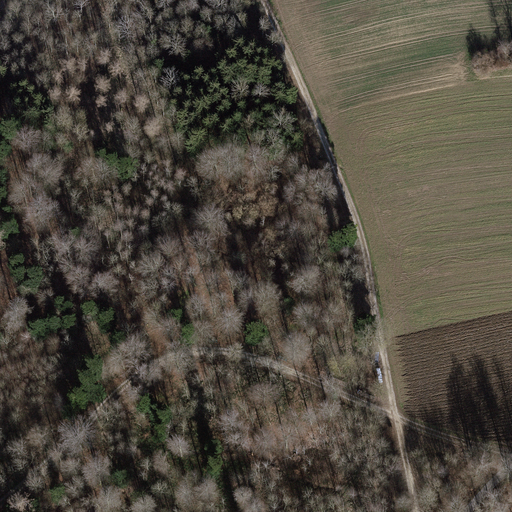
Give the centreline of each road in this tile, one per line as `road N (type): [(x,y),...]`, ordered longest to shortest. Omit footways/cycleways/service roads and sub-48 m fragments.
road 1 (track): [(511,453),(420,428),(246,356),(196,349),(133,376),(0,501)]
road 2 (track): [(263,0),(363,243),(416,511)]
